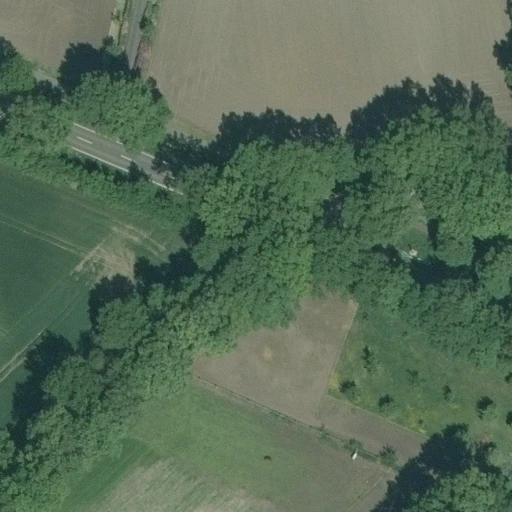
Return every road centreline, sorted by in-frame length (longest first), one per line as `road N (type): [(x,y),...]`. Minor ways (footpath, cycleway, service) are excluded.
road 1 (secondary): [(297,234),(0,106)]
road 2 (secondary): [(511,325),(297,234)]
road 3 (unclassified): [(297,234),(326,207),(511,175)]
